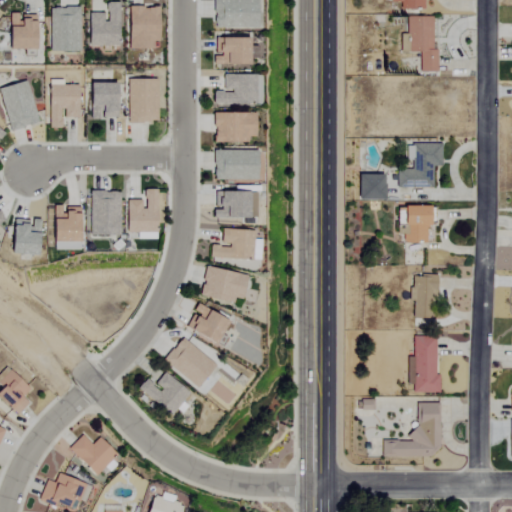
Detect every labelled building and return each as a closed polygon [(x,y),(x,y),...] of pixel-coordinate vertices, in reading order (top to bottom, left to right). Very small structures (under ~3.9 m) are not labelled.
[(210,0),(212,29),(255,28),(253,0),(210,0)] [(423,9),(422,0),(389,0),(390,3),(398,3),(398,9),(423,9)] [(116,46),(115,3),(103,3),(103,13),(86,13),(87,46),(116,46)] [(126,49),(151,50),(151,42),(155,42),(156,8),(127,7),(126,49)] [(77,8),(48,8),(47,52),(76,53),(77,8)] [(31,16),(17,16),(17,14),(5,14),(5,51),(32,51),(31,16)] [(430,19),(404,19),(404,35),(398,34),(398,53),(418,53),(417,72),(434,73),(435,44),(430,44),(430,19)] [(245,65),(245,39),(212,39),(212,53),(218,53),(219,66),(245,65)] [(259,75),(221,75),(221,91),(211,91),(211,105),(259,105),(259,75)] [(46,129),(59,129),(59,118),(76,118),(76,85),(61,85),(61,80),(46,80),(46,129)] [(155,80),(128,80),(127,123),(154,123),(155,80)] [(0,87),(0,101),(8,131),(36,124),(25,82),(0,87)] [(86,119),(112,119),(113,84),(86,83),(86,119)] [(246,144),(246,137),(253,137),(252,113),(211,113),(211,144),(246,144)] [(439,144),(404,144),(403,158),(410,158),(410,169),(395,169),(395,188),(430,188),(430,166),(438,166),(439,144)] [(254,180),(254,151),(211,151),(211,180),(254,180)] [(356,200),(382,200),(382,175),(357,175),(356,200)] [(124,200),(124,233),(154,233),(153,189),(141,189),(141,200),(124,200)] [(86,235),(116,236),(117,191),(88,190),(86,235)] [(217,218),(254,218),(254,191),(214,191),(214,206),(217,206),(217,218)] [(49,250),(75,250),(76,207),(49,206),(49,250)] [(424,242),(424,224),(432,224),(432,206),(402,206),(402,242),(424,242)] [(7,253),(36,255),(37,220),(8,219),(7,253)] [(206,258),(257,260),(258,239),(251,239),(252,230),(218,228),(218,244),(226,244),(226,246),(207,246),(206,258)] [(244,276),(203,266),(196,294),(237,304),(244,276)] [(433,319),(434,276),(408,276),(408,302),(411,302),(410,318),(433,319)] [(182,329),(213,344),(224,320),(193,305),(189,313),(190,313),(182,329)] [(436,393),(437,375),(433,375),(433,338),(411,337),(410,392),(436,393)] [(195,387),(212,363),(177,338),(160,361),(195,387)] [(0,401),(13,415),(26,403),(20,396),(26,390),(9,370),(0,378),(0,401)] [(134,388),(168,416),(187,393),(161,372),(150,384),(142,378),(134,388)] [(437,404),(415,404),(415,430),(406,430),(406,441),(379,441),(379,457),(437,456),(437,404)] [(114,455),(96,438),(89,445),(79,435),(65,450),(96,478),(111,462),(109,460),(114,455)] [(78,511),(88,486),(54,474),(51,483),(43,480),(36,498),(73,511),(78,511)]
